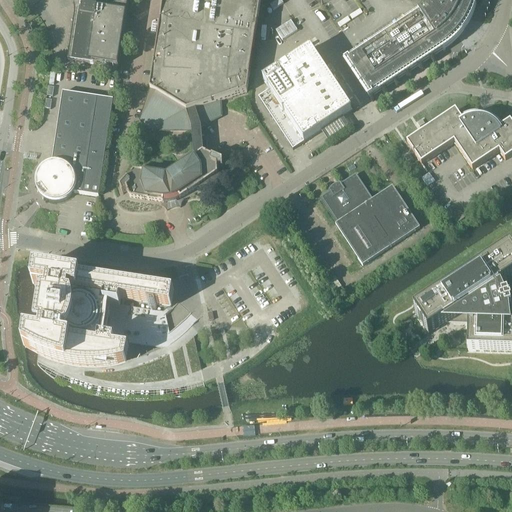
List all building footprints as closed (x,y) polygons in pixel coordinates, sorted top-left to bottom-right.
[(123,40),(124,33),(128,4),(125,0),(124,0),(108,11),(92,9),(86,0),(72,0),(74,4),(74,8),(75,11),(75,15),(75,18),(68,61),(119,69),(121,51),(123,40)] [(162,0),(164,2),(146,120),(156,129),(189,128),(192,128),(201,128),(203,127),(204,126),(206,124),(217,117),(217,104),(222,102),(247,94),(261,0),(162,0)] [(431,0),(431,1),(430,3),(429,5),(429,6),(427,7),(426,9),(423,11),(422,13),(420,14),(347,62),(347,63),(348,62),(356,74),(355,74),(355,75),(356,75),(364,86),(363,86),(363,87),(364,87),(372,98),(371,99),(446,50),(444,48),(452,42),(457,37),(461,32),(466,26),(469,19),(472,13),(474,4),(477,4),(477,2),(477,0),(431,0)] [(352,112),(311,49),(263,81),(269,91),(258,98),(293,151),(352,112)] [(113,101),(63,93),(53,164),(51,165),(50,165),(48,166),(46,167),(44,168),(43,169),(41,171),(40,172),(39,174),(38,176),(37,178),(37,180),(37,182),(37,184),(37,186),(37,188),(38,190),(38,192),(39,193),(40,195),(41,196),(42,197),(43,198),(44,199),(46,201),(47,202),(49,202),(51,203),(52,203),(54,204),(57,204),(59,204),(60,204),(62,203),(63,203),(65,202),(66,202),(67,201),(69,200),(70,199),(71,198),(72,197),(73,196),(73,195),(74,194),(99,197),(113,101)] [(511,124),(511,122),(503,128),(501,129),(500,127),(498,125),(496,124),(495,123),(493,121),(491,120),(489,119),(487,118),(484,118),(482,117),(480,117),(477,117),(474,117),(472,117),(469,118),(467,119),(465,120),(462,121),(456,112),(407,144),(422,166),(455,144),(473,171),(499,153),(505,162),(511,157),(511,124)] [(223,162),(203,153),(167,177),(134,172),(120,189),(123,196),(124,195),(124,194),(128,193),(130,199),(164,204),(168,204),(170,204),(171,204),(171,205),(172,205),(173,205),(174,204),(175,203),(177,202),(181,200),(199,188),(218,183),(218,169),(222,169),(222,170),(223,170),(223,162)] [(393,188),(373,201),(356,175),(320,199),(337,224),(335,225),(356,257),(363,267),(420,229),(393,188)] [(450,215),(451,216),(457,225),(465,218),(458,209),(450,215)] [(511,249),(487,265),(414,313),(429,335),(448,323),(468,324),(469,324),(468,351),(511,352),(511,326),(508,326),(505,315),(511,313),(510,309),(511,309),(510,304),(508,304),(507,300),(502,301),(498,290),(511,281),(511,249)] [(27,334),(25,349),(38,356),(39,356),(45,359),(52,361),(59,363),(67,365),(74,367),(82,367),(88,368),(89,368),(96,368),(104,368),(111,367),(119,365),(126,364),(126,363),(128,350),(114,347),(115,342),(115,341),(115,340),(105,339),(105,336),(106,336),(107,336),(107,335),(107,334),(107,333),(107,332),(106,332),(110,305),(120,307),(120,306),(122,299),(124,300),(149,304),(157,306),(171,308),(173,293),(95,281),(58,276),(52,275),(51,275),(37,272),(35,287),(49,289),(42,336),(27,334)]
